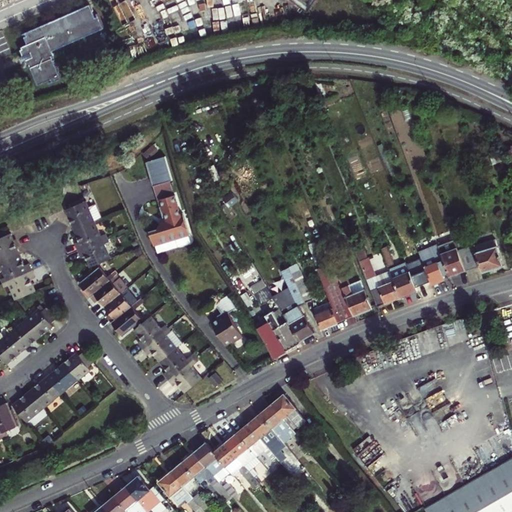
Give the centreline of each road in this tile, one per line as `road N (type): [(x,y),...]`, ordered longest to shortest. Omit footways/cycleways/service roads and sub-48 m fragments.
road 1 (residential): [(177,427),(328,347),(511,281)]
road 2 (tertiary): [(214,63),(338,52),(463,81)]
road 3 (tertiary): [(0,156),(214,63)]
road 4 (tertiary): [(214,63),(0,137)]
road 5 (residential): [(0,509),(177,427)]
road 6 (residential): [(88,321),(177,427)]
